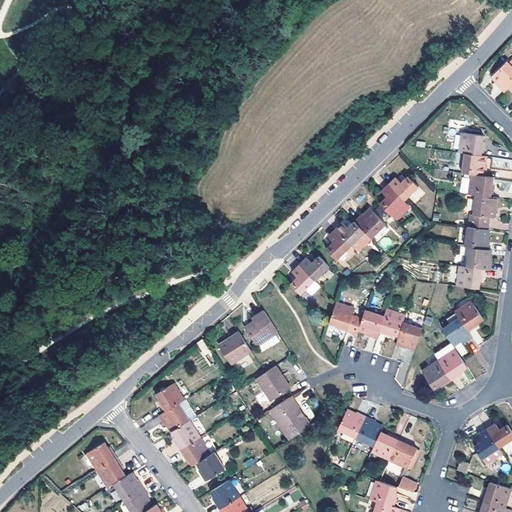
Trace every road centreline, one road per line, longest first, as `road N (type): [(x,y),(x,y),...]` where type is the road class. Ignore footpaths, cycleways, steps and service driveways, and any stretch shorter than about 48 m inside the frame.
road 1 (tertiary): [(104,402),(348,187),(453,75)]
road 2 (residential): [(194,511),(104,402)]
road 3 (tertiary): [(0,494),(104,402)]
